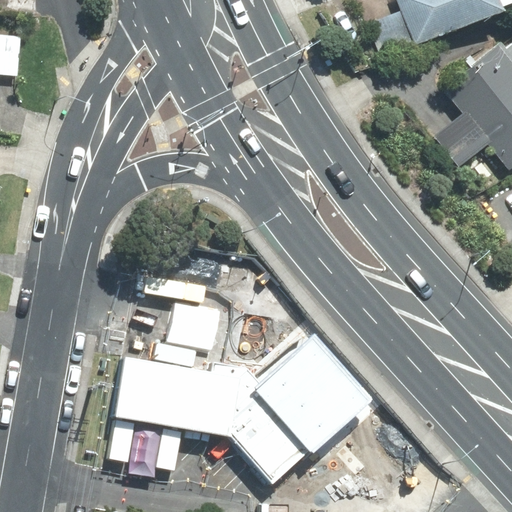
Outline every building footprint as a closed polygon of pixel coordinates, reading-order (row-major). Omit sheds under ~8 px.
[(366,25),(379,58),(511,8),(511,6),(509,0),(395,0),(400,12),(366,25)] [(511,30),(438,89),(458,115),(431,136),(456,169),(484,147),(505,174),(511,168),(511,30)] [(19,35),(0,33),(0,79),(16,81),(19,35)] [(227,433),(222,440),(275,503),(375,418),(321,355),(227,433)] [(227,433),(236,380),(120,361),(111,414),(227,433)]
